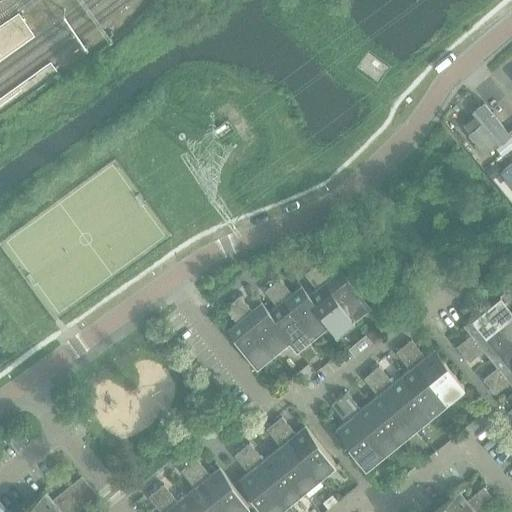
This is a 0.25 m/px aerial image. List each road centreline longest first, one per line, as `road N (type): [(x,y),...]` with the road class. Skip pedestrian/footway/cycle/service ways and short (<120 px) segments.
road 1 (unclassified): [(170,281),(337,202),(511,24)]
road 2 (residential): [(170,281),(269,405),(295,393),(305,406)]
road 3 (residential): [(305,406),(457,286)]
road 4 (unclassified): [(26,383),(170,281)]
road 5 (residential): [(385,506),(468,443),(511,497)]
road 6 (residential): [(125,511),(26,383)]
